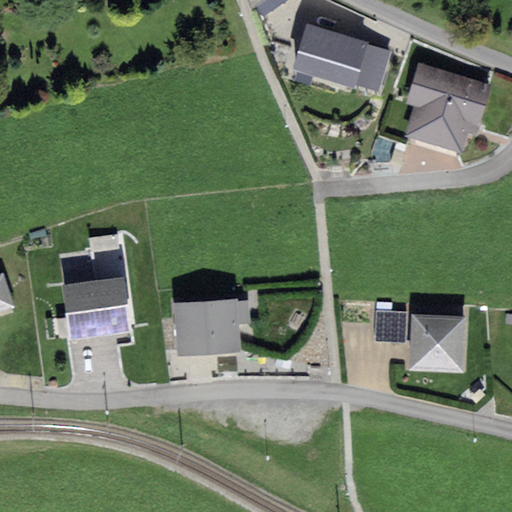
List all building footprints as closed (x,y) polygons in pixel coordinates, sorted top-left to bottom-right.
[(371,42),(308,23),(293,71),(356,90),(358,86),(370,45),(371,42)] [(392,51),(370,45),(358,86),(380,92),(392,51)] [(469,134),(477,136),(493,86),(420,63),(407,103),(416,106),(407,137),(463,154),(469,134)] [(0,315),(16,311),(4,275),(0,276),(0,315)] [(126,278),(63,286),(70,341),(133,332),(126,278)] [(240,300),(175,305),(179,358),(244,353),(240,300)] [(408,341),(408,313),(376,314),(376,342),(408,341)] [(464,317),(413,315),(411,372),(462,374),(464,317)]
